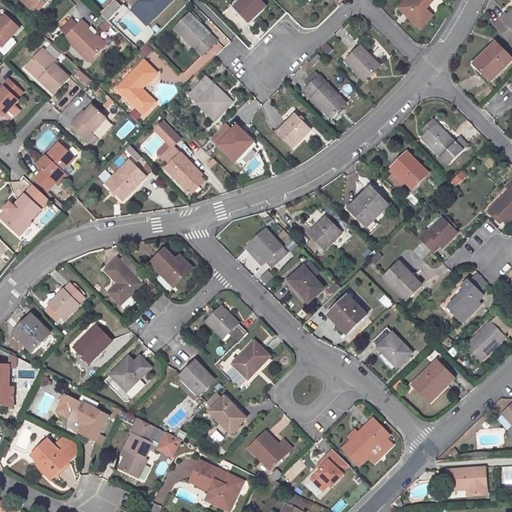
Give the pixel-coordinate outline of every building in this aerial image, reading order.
[(23,0),(23,1),(41,17),(47,9),(44,6),(49,0),(23,0)] [(47,9),(55,0),(49,0),(44,6),(47,9)] [(107,20),(121,6),(115,0),(112,0),(100,13),(107,20)] [(141,3),(133,11),(147,25),(173,0),(142,0),(140,2),(141,3)] [(241,0),(235,7),(249,22),(266,6),(260,0),(241,0)] [(405,0),(405,1),(421,15),(434,0),(405,0)] [(504,11),(498,17),(491,25),(511,44),(511,42),(511,11),(508,15),(504,11)] [(202,55),(217,41),(190,14),(176,28),(202,55)] [(6,15),(0,20),(0,45),(2,47),(19,27),(6,15)] [(86,23),(80,18),(63,36),(88,59),(103,42),(85,25),(86,23)] [(511,59),(495,43),(473,65),(490,82),(511,59)] [(139,50),(145,57),(153,51),(148,44),(139,50)] [(346,61),(365,81),(380,66),(361,46),(346,61)] [(38,80),(53,94),(69,78),(54,64),(57,62),(43,49),(27,65),(41,77),(38,80)] [(156,74),(144,61),(133,73),(136,76),(131,81),(124,81),(116,89),(143,115),(154,103),(144,93),(142,94),(139,91),(141,89),(156,74)] [(25,68),(38,80),(41,77),(27,65),(25,68)] [(79,69),(75,74),(87,85),(91,80),(79,69)] [(305,83),(309,86),(316,94),(312,98),(331,118),(346,103),(316,72),(305,83)] [(133,73),(124,81),(131,81),(136,76),(133,73)] [(189,96),(215,120),(232,102),(207,78),(189,96)] [(4,89),(0,92),(0,113),(3,117),(18,101),(16,99),(22,93),(8,80),(2,86),(4,89)] [(309,86),(305,91),(312,98),(316,94),(309,86)] [(78,116),(71,124),(84,136),(90,129),(93,132),(106,119),(92,106),(85,113),(80,119),(78,116)] [(292,148),(311,129),(296,114),(287,124),(277,133),(292,148)] [(433,120),(424,129),(428,133),(437,124),(433,120)] [(277,133),(287,124),(284,121),(274,131),(277,133)] [(161,158),(168,165),(165,167),(188,190),(190,188),(201,177),(203,175),(173,146),(180,139),(163,123),(155,131),(172,148),(161,158)] [(422,139),(448,165),(467,145),(461,138),(457,142),(437,124),(428,133),(422,139)] [(127,143),(142,128),(139,125),(124,140),(127,143)] [(235,162),(254,142),(237,126),(219,146),(235,162)] [(86,138),(92,144),(96,139),(90,134),(86,138)] [(46,191),(55,182),(59,186),(72,171),(67,166),(75,159),(62,147),(64,145),(61,142),(58,144),(58,143),(37,166),(42,170),(33,179),(46,191)] [(125,148),(136,159),(141,156),(129,144),(125,148)] [(406,182),(413,189),(429,173),(408,152),(392,169),(396,173),(394,175),(400,181),(402,178),(406,182)] [(254,159),(245,168),(251,174),(260,165),(254,159)] [(130,160),(106,184),(123,201),(147,177),(130,160)] [(106,170),(98,175),(102,181),(110,176),(106,170)] [(461,170),(450,182),(456,187),(467,176),(461,170)] [(390,178),(400,188),(406,182),(402,178),(400,181),(394,175),(396,173),(395,172),(390,178)] [(194,192),(204,181),(201,177),(190,188),(194,192)] [(498,216),(502,220),(506,224),(511,217),(511,180),(506,186),(510,190),(488,211),(495,219),(498,216)] [(0,218),(18,235),(31,222),(29,220),(48,200),(32,185),(23,194),(24,195),(13,207),(9,203),(3,210),(4,211),(0,215),(0,218)] [(366,197),(351,212),(367,227),(389,206),(371,188),(364,195),(366,197)] [(362,192),(347,207),(351,212),(366,197),(364,195),(362,192)] [(342,233),(325,217),(318,210),(305,223),(312,230),(309,233),(325,250),(342,233)] [(452,227),(448,223),(443,217),(428,232),(426,230),(419,238),(434,253),(440,246),(442,248),(457,233),(452,227)] [(266,229),(251,243),(272,267),(287,253),(266,229)] [(193,269),(180,257),(176,260),(165,250),(152,263),(174,286),(193,269)] [(119,260),(141,283),(148,276),(126,253),(119,260)] [(142,284),(141,283),(119,260),(117,258),(106,270),(118,283),(108,293),(120,305),(142,284)] [(421,286),(400,263),(385,278),(407,300),(421,286)] [(305,267),(289,281),(308,303),(324,289),(305,267)] [(267,272),(260,278),(266,283),(272,277),(267,272)] [(465,289),(448,307),(463,322),(481,305),(478,302),(484,296),(468,280),(462,286),(465,289)] [(71,283),(50,304),(64,319),(79,304),(79,303),(85,297),(71,283)] [(348,295),(330,313),(350,333),(368,315),(348,295)] [(212,316),(207,321),(224,338),(229,333),(239,343),(249,333),(222,307),(216,312),(212,316)] [(32,351),(50,333),(32,315),(25,323),(26,324),(16,335),(32,351)] [(491,322),(467,345),(481,361),(506,337),(491,322)] [(90,364),(113,340),(98,325),(74,348),(90,364)] [(412,353),(388,328),(372,342),(396,368),(412,353)] [(255,342),(233,364),(249,379),(270,357),(255,342)] [(146,374),(130,356),(111,375),(127,392),(146,374)] [(195,361),(181,376),(200,395),(215,380),(195,361)] [(430,376),(429,374),(415,387),(430,402),(454,378),(437,361),(430,369),(434,372),(430,376)] [(238,387),(245,380),(233,366),(225,373),(238,387)] [(0,401),(4,401),(4,406),(18,405),(17,388),(12,388),(11,368),(0,368),(0,401)] [(210,412),(231,433),(246,418),(225,397),(210,412)] [(86,424),(89,426),(85,433),(101,442),(104,436),(109,427),(110,427),(114,420),(104,415),(70,398),(65,408),(76,413),(77,411),(84,414),(83,417),(83,419),(84,421),(86,424)] [(511,406),(502,416),(511,425),(511,406)] [(128,414),(123,411),(118,421),(123,424),(128,414)] [(353,441),(345,449),(359,464),(368,456),(381,444),(387,450),(393,445),(386,438),(389,435),(374,420),(359,434),(353,441)] [(152,460),(160,445),(156,444),(161,434),(162,431),(144,422),(137,435),(139,435),(132,449),(136,452),(135,455),(133,454),(132,457),(126,467),(146,477),(154,461),(152,460)] [(216,430),(210,436),(218,443),(224,437),(216,430)] [(355,430),(349,437),(353,441),(359,434),(355,430)] [(280,446),(266,431),(249,448),(271,470),(288,453),(280,446)] [(106,445),(109,438),(104,436),(101,442),(106,445)] [(44,466),(57,480),(76,461),(84,454),(83,443),(71,437),(61,445),(54,438),(38,454),(46,463),(44,466)] [(0,460),(5,461),(9,442),(0,441),(0,460)] [(280,446),(288,453),(292,449),(284,442),(280,446)] [(368,456),(374,463),(387,450),(381,444),(368,456)] [(165,454),(177,460),(181,452),(169,446),(165,454)] [(340,455),(319,476),(333,491),(355,470),(340,455)] [(288,484),(306,466),(299,459),(281,476),(288,484)] [(235,511),(247,488),(204,466),(199,476),(205,479),(202,486),(217,493),(216,496),(220,498),(216,506),(229,511),(235,511)] [(486,467),(447,470),(448,488),(466,487),(467,488),(467,490),(468,495),(487,494),(486,467)] [(270,478),(275,482),(282,475),(277,471),(270,478)] [(195,485),(216,496),(217,493),(202,486),(205,479),(199,476),(195,485)] [(303,510),(307,504),(291,494),(287,501),(303,510)] [(0,511),(23,511),(25,509),(0,496),(0,511)] [(212,503),(216,506),(220,498),(216,496),(212,503)]
